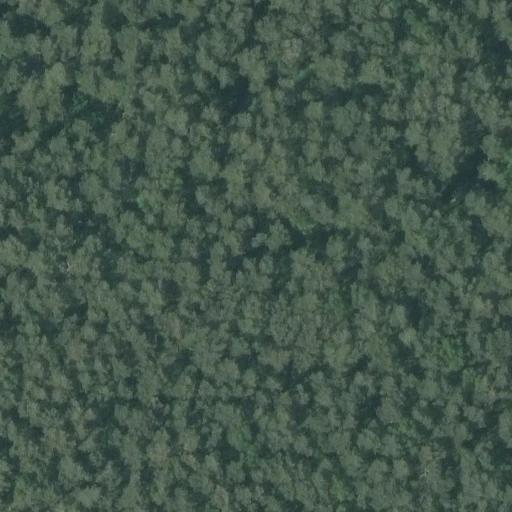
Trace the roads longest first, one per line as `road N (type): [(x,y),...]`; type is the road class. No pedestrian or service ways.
road 1 (track): [(0,483),(43,491),(92,467),(132,416),(278,0)]
road 2 (track): [(56,0),(0,245)]
